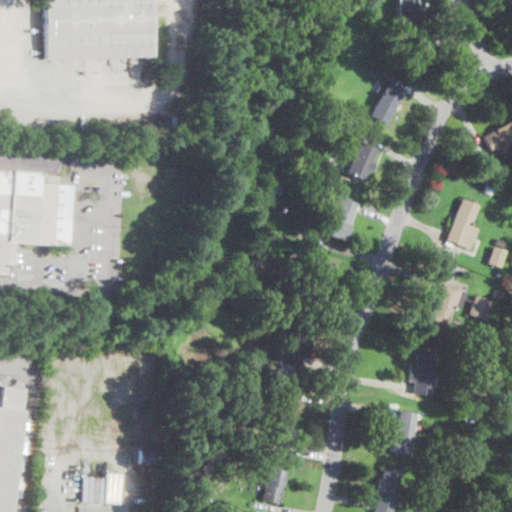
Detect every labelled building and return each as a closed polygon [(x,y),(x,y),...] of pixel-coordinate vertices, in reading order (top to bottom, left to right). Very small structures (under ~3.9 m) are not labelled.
[(156,0),(157,11),(148,11),(148,15),(150,56),(139,56),(73,58),(43,59),(41,0),(156,0)] [(418,11),(418,18),(415,18),(414,33),(395,32),(395,0),(416,0),(416,11),(418,11)] [(403,92),(394,109),(393,108),(384,124),(368,115),(379,94),(374,92),(381,80),(403,92)] [(370,109),(364,110),(362,96),(368,95),(370,109)] [(511,140),(505,144),(508,151),(499,156),(498,155),(496,150),(492,152),(492,153),(490,153),(489,152),(481,136),(492,130),(493,129),(509,121),(511,126),(511,140)] [(330,140),(327,147),(320,144),(323,137),(330,140)] [(371,168),(369,173),(365,172),(361,180),(347,174),(343,173),(356,141),(362,143),(370,146),(374,148),(369,161),(373,163),(372,166),(371,168)] [(70,185),(66,246),(12,243),(11,263),(5,263),(4,273),(0,272),(0,170),(39,173),(39,183),(49,184),(70,185)] [(285,175),(298,180),(299,177),(306,180),(302,188),(299,187),(295,197),(279,191),(277,195),(270,192),(269,191),(277,170),(286,174),(285,175)] [(494,178),(489,193),(482,190),(487,174),(495,177),(494,178)] [(348,227),(342,242),(326,235),(325,235),(325,234),(328,225),(333,213),(337,202),(340,197),(342,197),(357,203),(349,225),(348,227)] [(469,249),(462,246),(460,246),(459,245),(444,239),(446,232),(453,215),(453,214),(459,198),(476,205),(468,225),(477,229),(469,249)] [(503,242),(501,247),(493,244),(494,239),(503,242)] [(504,250),(498,267),(485,263),(490,246),(504,250)] [(284,264),(279,276),(255,266),(260,254),(284,264)] [(328,281),(321,299),(319,304),(315,313),(293,304),(300,287),(301,287),(305,278),(301,276),(310,256),(315,258),(334,266),(330,277),(328,281)] [(465,292),(459,308),(453,305),(444,327),(426,320),(432,304),(433,301),(438,288),(441,281),(442,282),(460,288),(459,289),(459,290),(465,292)] [(492,302),(485,321),(467,314),(474,295),(492,302)] [(287,318),(294,320),(295,319),(312,324),(309,337),(308,340),(301,365),(282,360),(284,352),(286,352),(292,330),(284,328),(287,318)] [(434,354),(429,395),(427,395),(420,394),(410,393),(411,384),(411,382),(405,381),(406,372),(406,370),(407,364),(414,365),(415,351),(434,353),(434,354)] [(467,361),(467,373),(456,373),(456,360),(467,361)] [(21,389),(9,511),(0,511),(0,386),(21,389)] [(223,414),(223,419),(222,419),(217,418),(202,417),(204,401),(217,402),(224,402),(224,406),(223,414)] [(414,422),(412,435),(416,435),(416,436),(415,444),(410,444),(408,454),(388,451),(391,434),(394,434),(395,430),(395,428),(397,417),(398,411),(415,413),(416,414),(414,422)] [(291,437),(290,439),(286,438),(284,447),(284,449),(266,446),(266,445),(271,413),(289,416),(287,431),(291,432),(291,435),(291,437)] [(208,444),(207,453),(194,451),(196,443),(208,444)] [(158,448),(158,462),(138,462),(138,448),(158,448)] [(282,470),(277,503),(259,500),(259,498),(261,486),(262,483),(264,467),(270,468),(282,470)] [(399,473),(394,496),(391,508),(390,511),(371,511),(375,495),(373,495),(374,491),(374,489),(377,477),(379,478),(381,469),(398,473),(399,473)] [(439,477),(436,495),(421,492),(424,475),(439,477)] [(226,501),(225,508),(218,507),(220,499),(226,501)]
